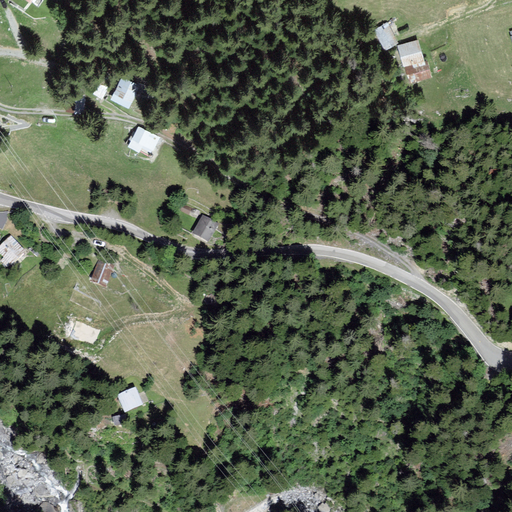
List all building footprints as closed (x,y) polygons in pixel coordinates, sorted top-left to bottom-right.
[(387,24),(375,30),(386,49),(398,43),(387,24)] [(418,42),(399,46),(400,51),(396,52),(399,62),(403,61),(404,66),(422,61),(418,42)] [(426,62),(406,68),(411,82),(430,76),(426,62)] [(138,85),(124,78),(114,99),(128,106),(138,85)] [(99,82),(94,92),(103,96),(108,87),(99,82)] [(84,96),(77,95),(75,111),(83,112),(84,96)] [(159,137),(139,127),(130,146),(140,151),(142,148),(150,153),(159,137)] [(0,226),(4,228),(9,214),(0,211),(0,226)] [(217,223),(203,216),(194,232),(208,240),(217,223)] [(24,250),(10,237),(0,247),(0,250),(5,256),(1,261),(7,267),(24,250)] [(113,266),(99,261),(93,279),(107,284),(113,266)] [(98,330),(77,322),(71,337),(93,345),(98,330)] [(136,388),(119,395),(125,411),(143,404),(142,403),(147,401),(143,392),(139,394),(136,388)]
